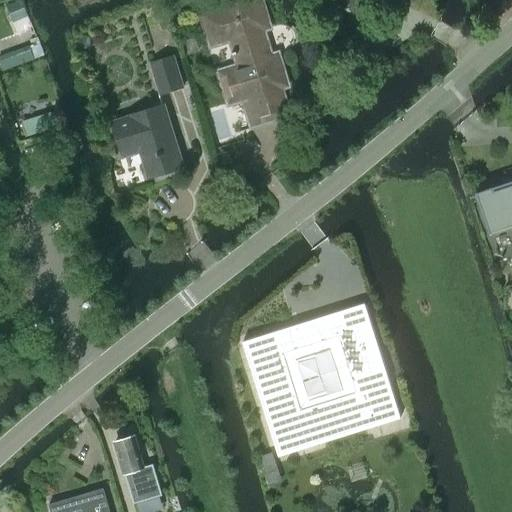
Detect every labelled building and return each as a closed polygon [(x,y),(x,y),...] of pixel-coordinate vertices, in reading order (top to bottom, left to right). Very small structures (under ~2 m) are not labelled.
[(262,123),(289,115),(281,88),(288,86),(278,53),(271,56),(263,30),(270,28),(261,0),(244,0),(201,14),(211,46),(231,40),(238,66),(219,72),(229,104),(253,96),(262,123)] [(332,0),(348,52),(377,43),(364,3),(361,4),(359,0),(332,0)] [(41,42),(1,57),(5,68),(45,53),(41,42)] [(151,63),(160,95),(183,88),(174,56),(151,63)] [(150,177),(182,167),(163,107),(131,117),(131,118),(114,123),(124,156),(141,150),(150,177)] [(54,111),(27,112),(27,127),(55,126),(54,111)] [(490,235),(511,227),(511,180),(476,193),(490,235)] [(316,328),(297,334),(295,325),(242,341),(278,456),(401,418),(372,328),(341,338),(335,319),(317,324),(314,325),(316,328)] [(117,440),(115,441),(129,486),(134,503),(162,495),(153,464),(142,467),(133,436),(131,436),(127,435),(119,437),(117,440)] [(272,453),(260,456),(266,473),(278,469),(272,453)] [(51,511),(110,511),(103,488),(83,494),(86,503),(79,505),(76,496),(49,504),(51,511)]
